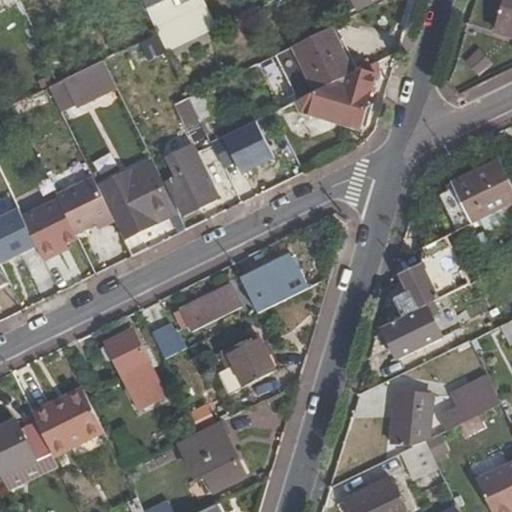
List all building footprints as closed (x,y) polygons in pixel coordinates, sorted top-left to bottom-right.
[(183,0),(148,17),(158,37),(166,54),(217,29),(202,0),(183,0)] [(511,0),(508,0),(498,34),(511,38),(511,0)] [(348,78),(357,74),(334,28),(298,46),(309,68),(320,92),(348,78)] [(309,68),(298,46),(291,49),(302,72),(309,68)] [(378,75),(372,66),(357,74),(348,78),(320,92),(298,103),(302,112),(360,130),(378,75)] [(104,88),(96,70),(69,83),(78,101),(104,88)] [(299,93),(313,90),(310,72),(295,75),(299,93)] [(193,114),(183,119),(199,152),(210,147),(193,114)] [(245,177),(287,160),(271,119),(228,137),(245,177)] [(221,147),(232,170),(237,168),(225,145),(221,147)] [(214,151),(225,174),(232,170),(221,147),(214,151)] [(169,185),(184,216),(212,202),(197,169),(198,168),(191,153),(184,157),(186,162),(177,166),(182,178),(169,185)] [(122,240),(177,214),(151,161),(96,187),(114,223),(122,240)] [(444,196),(461,231),(511,205),(511,185),(500,162),(452,186),(455,191),(444,196)] [(57,194),(59,200),(76,234),(95,225),(97,231),(114,223),(96,187),(91,178),(57,194)] [(59,200),(24,218),(36,243),(45,262),(62,254),(60,249),(79,240),(76,234),(59,200)] [(24,218),(19,207),(0,216),(0,255),(2,260),(36,243),(24,218)] [(446,239),(432,245),(437,257),(446,273),(459,266),(446,239)] [(432,245),(397,263),(402,274),(437,257),(432,245)] [(258,315),(308,291),(292,256),(241,282),(258,315)] [(437,257),(402,274),(410,292),(396,299),(405,316),(426,306),(455,292),(446,273),(437,257)] [(233,286),(183,310),(193,332),(243,308),(233,286)] [(405,316),(383,327),(399,362),(442,341),(426,306),(405,316)] [(511,322),(503,327),(511,344),(511,322)] [(149,332),(163,361),(176,354),(162,326),(149,332)] [(123,379),(150,365),(132,331),(106,343),(102,351),(108,362),(115,362),(123,379)] [(219,353),(225,367),(232,365),(242,388),(276,371),(260,335),(219,353)] [(166,396),(150,365),(123,379),(139,410),(166,396)] [(441,424),(446,433),(500,406),(488,380),(451,398),(456,408),(459,415),(441,424)] [(35,423),(51,455),(102,430),(82,390),(31,415),(35,423)] [(511,394),(503,400),(511,417),(511,394)] [(393,443),(425,443),(425,398),(393,396),(393,443)] [(438,417),(441,424),(459,415),(456,408),(438,417)] [(0,425),(0,478),(7,492),(58,467),(51,455),(35,423),(21,430),(15,418),(0,425)] [(247,476),(221,420),(198,432),(183,440),(200,477),(208,473),(216,490),(247,476)] [(413,479),(437,468),(425,443),(401,455),(413,479)] [(511,463),(507,466),(476,481),(490,511),(509,511),(511,511),(511,463)] [(405,511),(391,480),(346,500),(351,511),(405,511)] [(159,511),(158,509),(167,505),(161,493),(159,493),(153,482),(141,488),(150,511),(159,511)] [(142,511),(137,500),(127,504),(131,511),(142,511)] [(469,511),(465,503),(445,511),(469,511)]
